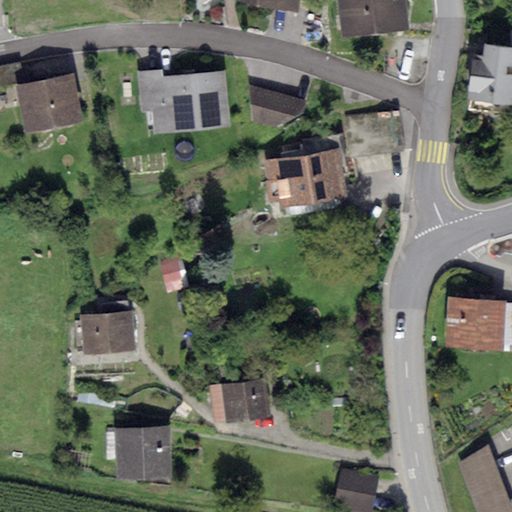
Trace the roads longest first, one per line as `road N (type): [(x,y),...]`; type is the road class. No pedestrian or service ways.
road 1 (residential): [(0,57),(106,38),(203,39),(438,108)]
road 2 (tertiary): [(429,511),(414,448),(404,322),(413,269),(451,237)]
road 3 (tertiary): [(451,237),(439,227),(432,191),(438,108)]
